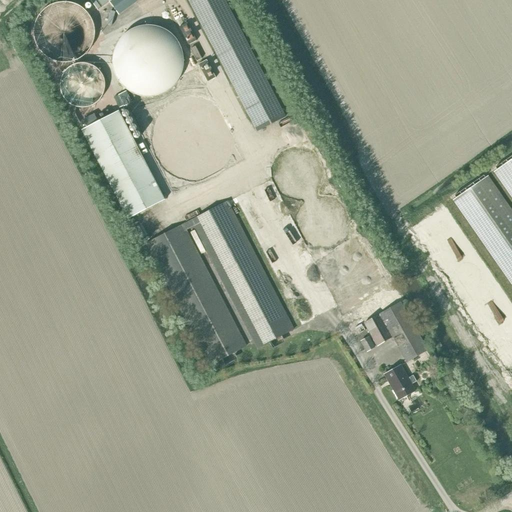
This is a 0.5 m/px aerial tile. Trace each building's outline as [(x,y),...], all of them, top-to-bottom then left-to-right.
[(89,0),(98,10),(109,2),(119,15),(139,0),(89,0)] [(285,116),(224,0),(188,0),(190,4),(256,131),(285,116)] [(34,26),(33,31),(33,36),(34,41),(36,46),(39,50),(42,54),(46,57),(50,60),(55,62),(60,63),(65,63),(70,62),(75,61),(79,59),(83,56),(87,52),(90,48),(92,44),(94,39),(94,34),(94,29),(93,24),(91,19),(89,15),(85,11),(82,8),(77,5),(73,3),(68,2),(63,2),(57,2),(53,4),(48,6),(44,9),(40,13),(37,17),(35,21),(34,26)] [(197,41),(187,23),(179,27),(188,45),(197,41)] [(113,56),(112,61),(113,66),(114,70),(116,75),(118,80),(121,84),(124,87),(128,90),(133,93),(137,94),(142,96),(147,96),(152,96),(157,95),(162,93),(166,91),(170,88),(174,85),(177,81),(180,77),(182,72),(183,68),(184,63),(184,58),(183,53),(182,48),(180,43),(177,39),(174,35),(170,32),(166,29),(161,27),(157,26),(152,25),(147,25),(142,25),(137,26),(132,28),(128,31),(124,34),(121,38),(118,42),(115,46),(114,51),(113,56)] [(202,58),(195,46),(190,49),(197,61),(202,58)] [(60,79),(59,83),(59,88),(60,92),(62,96),(64,100),(67,103),(71,106),(75,108),(79,108),(84,109),(88,108),(92,106),(96,104),(99,101),(102,97),(103,93),(104,89),(105,84),(104,80),(102,76),(100,72),(97,69),(93,66),(89,64),(85,63),(80,63),(76,64),(72,66),(68,68),(65,71),(62,75),(60,79)] [(118,95),(114,97),(119,108),(123,106),(124,107),(132,103),(126,91),(118,95)] [(86,128),(81,130),(128,220),(165,200),(119,111),(110,115),(107,110),(99,114),(102,120),(98,121),(94,114),(82,120),(86,128)] [(454,200),(511,284),(511,159),(495,172),(511,197),(511,212),(487,177),(454,200)] [(227,201),(146,244),(209,366),(222,360),(226,358),(234,353),(247,347),(189,236),(187,230),(193,227),(196,232),(254,344),(257,349),(269,342),(275,340),(282,336),(295,329),(243,232),(231,207),(227,201)] [(364,324),(371,336),(377,346),(392,337),(406,362),(407,362),(420,354),(427,350),(400,303),(364,324)] [(363,326),(356,329),(359,334),(366,330),(363,326)] [(374,348),(368,337),(361,341),(367,352),(374,348)] [(400,366),(384,375),(393,390),(391,391),(396,400),(397,399),(398,401),(415,392),(411,385),(416,382),(413,376),(408,379),(400,366)]
